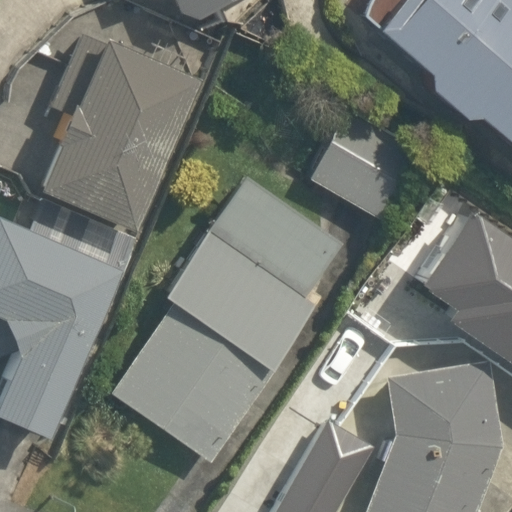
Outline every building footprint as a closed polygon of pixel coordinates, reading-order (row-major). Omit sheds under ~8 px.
[(132,0),(134,2),(139,0),(153,0),(166,31),(243,0),(132,0)] [(374,0),(350,32),(413,81),(402,95),(449,131),(460,117),(511,157),(511,8),(501,0),(374,0)] [(68,31),(34,119),(48,124),(19,199),(121,238),(183,76),(68,31)] [(314,151),(292,139),(274,172),(371,223),(405,159),(330,120),(314,151)] [(302,283),(331,238),(235,175),(92,394),(201,466),(315,292),(302,283)] [(511,230),(442,182),(393,253),(464,303),(511,234),(511,230)] [(0,228),(0,429),(34,442),(101,268),(0,228)] [(378,385),(379,447),(355,511),(469,511),(480,483),(473,365),(378,385)]
